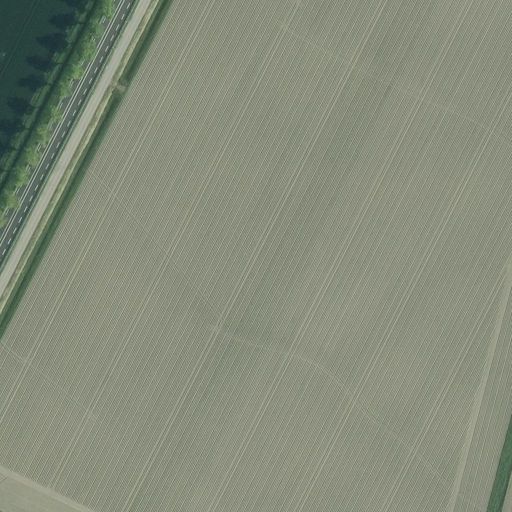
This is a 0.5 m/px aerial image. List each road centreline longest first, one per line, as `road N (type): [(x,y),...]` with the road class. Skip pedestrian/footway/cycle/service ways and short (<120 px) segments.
road 1 (unclassified): [(0,285),(144,0)]
road 2 (trunk): [(0,240),(121,0)]
